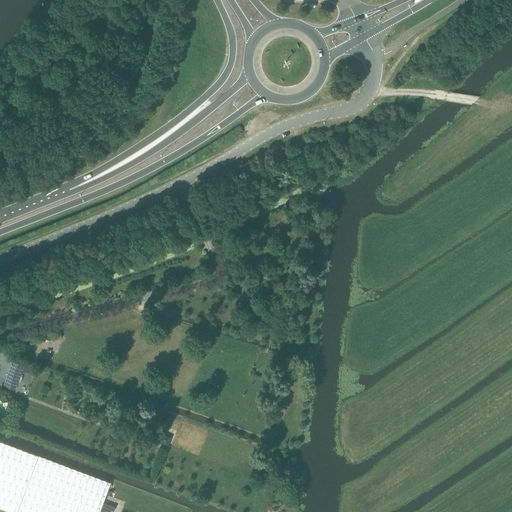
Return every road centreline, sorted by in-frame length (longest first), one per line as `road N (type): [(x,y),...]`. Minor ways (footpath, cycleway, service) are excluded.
road 1 (unclassified): [(0,260),(181,182),(279,128),(356,105),(376,72),(364,37)]
road 2 (track): [(0,331),(210,277),(214,263),(181,182)]
road 3 (primary): [(0,232),(169,159),(266,94)]
road 4 (primary): [(217,0),(233,51),(220,82),(61,196)]
road 5 (primary): [(250,75),(156,149),(61,196)]
